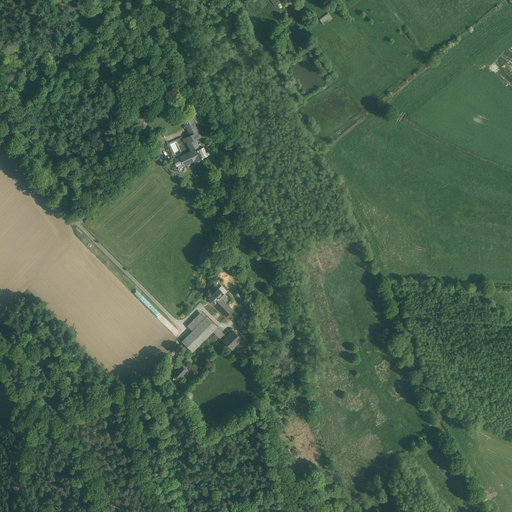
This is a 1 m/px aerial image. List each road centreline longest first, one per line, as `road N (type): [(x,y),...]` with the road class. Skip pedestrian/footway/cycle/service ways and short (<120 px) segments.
road 1 (tertiary): [(7,105),(53,67),(193,0)]
road 2 (track): [(149,397),(114,395),(54,423),(77,443),(92,488),(114,511)]
road 3 (track): [(178,511),(149,397),(181,327)]
road 4 (track): [(22,511),(29,405),(0,369)]
